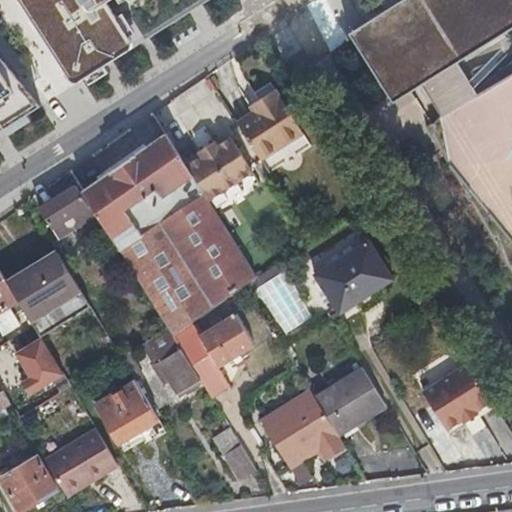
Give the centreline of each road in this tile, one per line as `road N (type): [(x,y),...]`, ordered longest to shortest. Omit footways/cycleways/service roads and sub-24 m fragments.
road 1 (residential): [(323,0),(261,17),(0,190)]
road 2 (residential): [(330,511),(511,486)]
